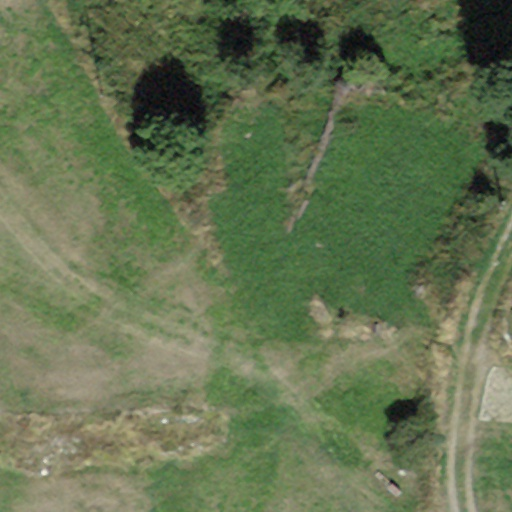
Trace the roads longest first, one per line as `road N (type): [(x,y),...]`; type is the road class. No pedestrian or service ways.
road 1 (track): [(0,201),(48,261),(107,306),(262,374),(339,480),(390,511)]
road 2 (track): [(456,413),(471,304),(511,205)]
